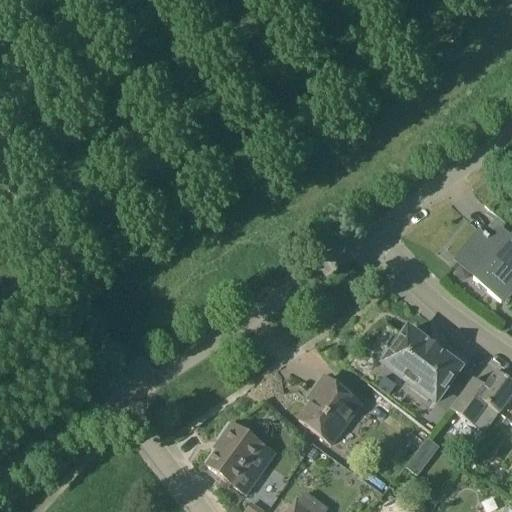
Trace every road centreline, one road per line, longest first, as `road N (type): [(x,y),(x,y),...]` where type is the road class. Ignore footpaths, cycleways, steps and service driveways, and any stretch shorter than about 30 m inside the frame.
road 1 (residential): [(120,405),(369,236)]
road 2 (track): [(146,388),(0,172)]
road 3 (residential): [(511,360),(441,311),(369,236)]
road 4 (residential): [(369,236),(511,135)]
road 5 (residential): [(0,482),(120,405)]
road 6 (residential): [(197,511),(120,405)]
